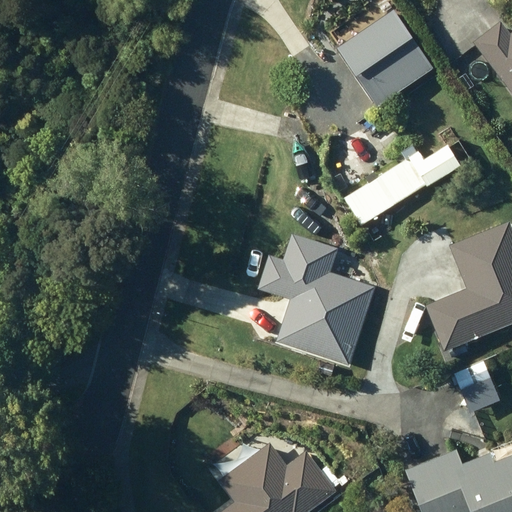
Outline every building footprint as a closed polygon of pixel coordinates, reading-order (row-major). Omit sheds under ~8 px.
[(425,67),(387,10),(329,49),(366,106),(425,67)] [(511,27),(510,29),(500,16),(467,42),(511,99),(511,27)] [(417,150),(341,196),(358,224),(457,164),(445,142),(421,157),(417,150)] [(461,289),(418,304),(435,350),(511,321),(511,227),(509,218),(444,242),(461,289)] [(270,342),(344,363),(366,282),(326,271),(333,246),(286,233),(280,258),(262,253),(252,290),(283,299),(270,342)] [(283,464),(270,446),(266,440),(213,478),(229,500),(212,511),(303,511),(331,492),(329,489),(337,483),(324,466),(316,472),(300,451),(298,452),(283,464)] [(455,450),(403,470),(419,511),(511,511),(511,452),(491,460),(488,451),(460,462),(455,450)]
